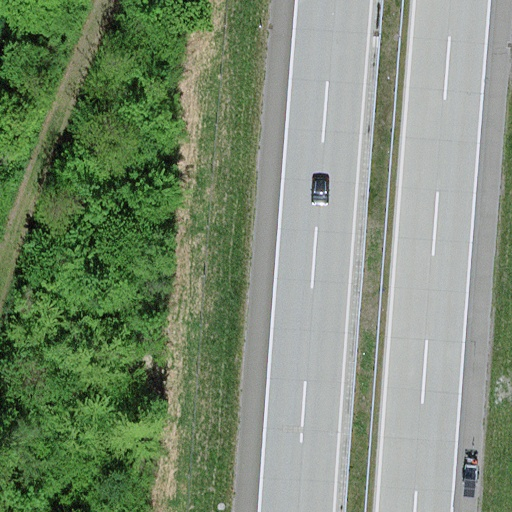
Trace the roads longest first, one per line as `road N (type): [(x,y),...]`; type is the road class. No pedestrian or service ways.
road 1 (motorway): [(334,0),(297,511)]
road 2 (motorway): [(416,511),(448,0)]
road 3 (track): [(0,324),(98,0)]
